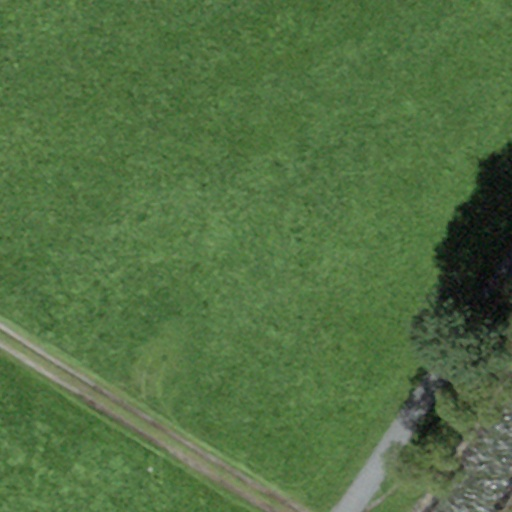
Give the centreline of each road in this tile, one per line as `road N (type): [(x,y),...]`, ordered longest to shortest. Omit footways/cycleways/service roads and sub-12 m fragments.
road 1 (track): [(0,339),(290,511)]
road 2 (track): [(511,276),(347,511)]
